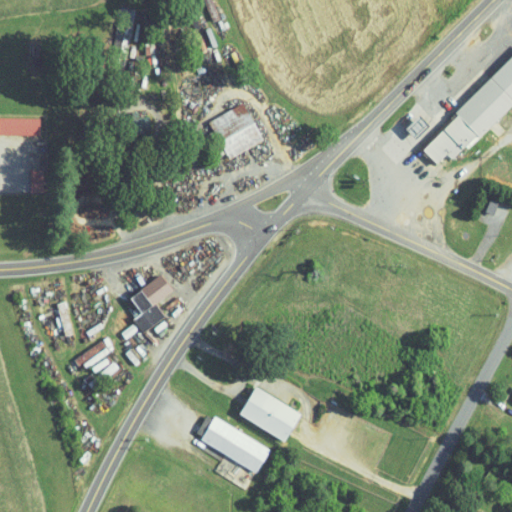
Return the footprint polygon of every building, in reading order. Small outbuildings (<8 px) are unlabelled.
[(132,9),(118,7),(109,66),(124,68),(132,9)] [(43,62),(31,62),(31,44),(42,44),(43,62)] [(511,56),(511,104),(482,134),(479,132),(450,160),(445,155),(436,165),(420,148),(511,56)] [(208,122),(241,103),(262,139),(228,158),(208,122)] [(137,117),(147,117),(148,134),(127,135),(126,118),(132,117),(131,111),(137,111),(137,117)] [(422,114),(431,124),(418,137),(408,126),(422,114)] [(0,117),(38,118),(38,134),(0,133),(0,117)] [(134,150),(134,137),(145,137),(145,150),(134,150)] [(30,170),(41,170),(42,180),(30,180),(30,170)] [(30,191),(30,181),(42,181),(42,191),(30,191)] [(494,213),(486,210),(490,198),(499,202),(494,213)] [(139,312),(129,297),(159,275),(170,290),(154,302),(164,315),(142,331),(132,318),(139,312)] [(61,336),(70,333),(62,300),(53,302),(61,336)] [(105,352),(97,340),(72,357),(80,368),(105,352)] [(114,370),(105,354),(85,365),(89,373),(94,370),(99,378),(114,370)] [(240,413),(257,385),(302,412),(285,440),(240,413)] [(214,419),(215,416),(270,449),(257,472),(202,438),(203,435),(197,431),(207,415),(214,419)]
